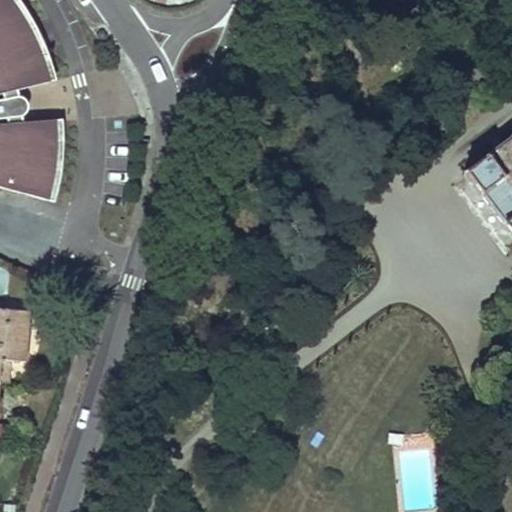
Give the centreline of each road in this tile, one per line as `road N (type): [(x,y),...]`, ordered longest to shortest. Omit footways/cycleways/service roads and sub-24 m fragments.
road 1 (residential): [(180,137),(56,511)]
road 2 (residential): [(105,0),(154,76),(180,137)]
road 3 (residential): [(241,0),(180,137)]
